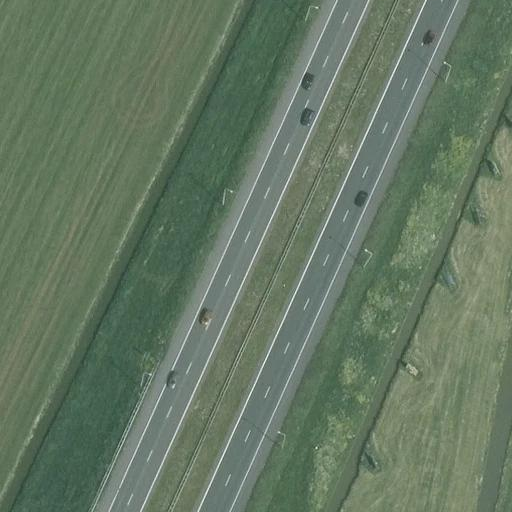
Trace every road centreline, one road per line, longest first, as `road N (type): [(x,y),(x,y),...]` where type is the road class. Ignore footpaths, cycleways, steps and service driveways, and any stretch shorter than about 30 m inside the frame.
road 1 (motorway): [(361,0),(131,511)]
road 2 (motorway): [(215,511),(444,0)]
